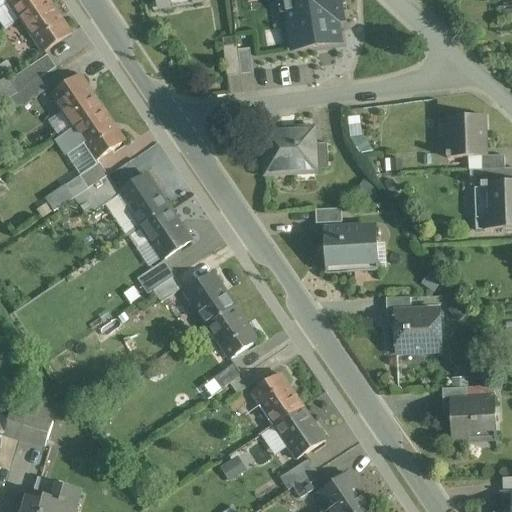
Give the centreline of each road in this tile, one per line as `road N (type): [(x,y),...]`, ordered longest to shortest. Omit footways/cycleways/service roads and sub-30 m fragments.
road 1 (tertiary): [(444,511),(174,110)]
road 2 (residential): [(464,54),(412,78),(366,87),(174,110)]
road 3 (tertiary): [(174,110),(101,0)]
